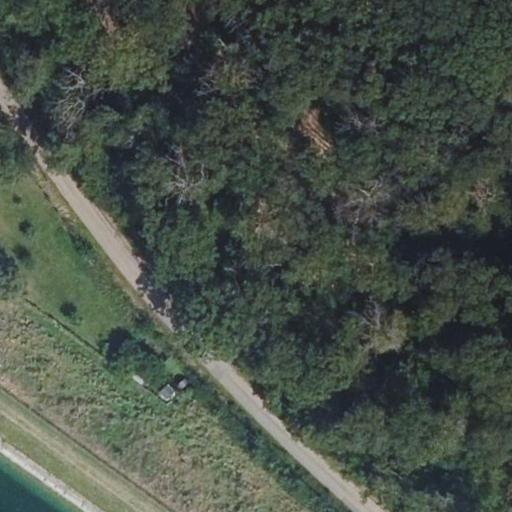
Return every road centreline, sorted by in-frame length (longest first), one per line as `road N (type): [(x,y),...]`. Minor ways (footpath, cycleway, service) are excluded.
road 1 (unclassified): [(0,102),(123,271),(370,511)]
road 2 (track): [(0,406),(147,511)]
